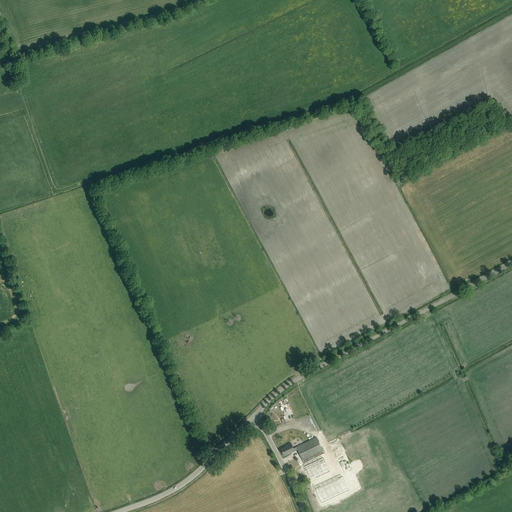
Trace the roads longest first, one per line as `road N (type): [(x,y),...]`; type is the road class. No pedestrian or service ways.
road 1 (unclassified): [(252,418),(295,379),(511,263)]
road 2 (unclassified): [(120,511),(182,484),(252,418)]
